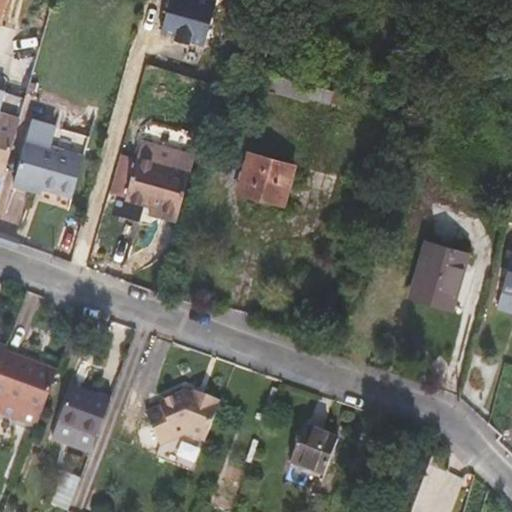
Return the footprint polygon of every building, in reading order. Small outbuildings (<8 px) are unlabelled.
[(0,0),(0,22),(0,23),(8,0),(0,0)] [(133,46),(127,66),(137,69),(143,50),(133,46)] [(268,85),(275,61),(251,54),(245,79),(268,85)] [(336,79),(337,77),(275,60),(275,61),(268,85),(268,86),(329,103),(330,102),(336,79)] [(347,106),(353,84),(336,79),(330,102),(347,106)] [(0,113),(20,119),(26,100),(0,92),(0,113)] [(207,107),(195,103),(191,118),(203,122),(207,107)] [(0,171),(5,173),(20,119),(0,113),(0,171)] [(235,136),(239,120),(231,118),(226,134),(235,136)] [(42,189),(73,198),(89,137),(31,122),(14,187),(35,193),(36,187),(42,189)] [(142,138),(137,156),(137,158),(126,197),(125,200),(151,207),(160,210),(158,217),(177,222),(191,171),(196,154),(142,138)] [(109,192),(126,197),(137,158),(120,153),(109,192)] [(284,205),(295,166),(249,153),(238,193),(284,205)] [(158,217),(160,210),(151,207),(149,214),(158,217)] [(451,309),(467,254),(427,243),(411,297),(451,309)] [(511,294),(511,253),(501,291),(511,294)] [(511,309),(511,294),(501,291),(497,305),(511,309)] [(0,367),(6,351),(8,346),(0,343),(0,367)] [(42,411),(58,371),(6,351),(0,367),(0,402),(1,403),(0,406),(0,412),(37,426),(42,411)] [(90,391),(73,385),(71,390),(88,397),(90,391)] [(98,435),(112,399),(90,391),(88,397),(71,390),(59,420),(62,421),(75,426),(95,434),(98,435)] [(163,445),(187,433),(206,440),(210,428),(221,400),(204,394),(203,397),(186,391),(160,403),(162,407),(147,414),(163,445)] [(75,426),(62,421),(55,438),(89,451),(95,434),(75,426)] [(325,476),(339,438),(305,425),(291,463),(325,476)] [(421,461),(430,436),(412,429),(402,455),(421,461)]
